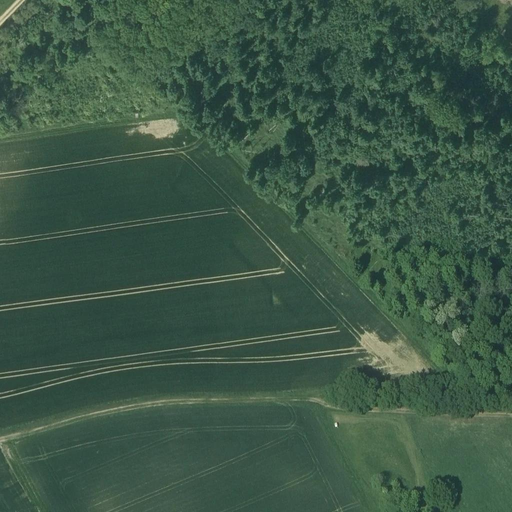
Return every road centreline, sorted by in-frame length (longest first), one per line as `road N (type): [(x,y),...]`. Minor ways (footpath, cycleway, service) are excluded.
road 1 (track): [(293,399),(299,387),(432,388),(442,381),(439,361),(74,0)]
road 2 (track): [(0,440),(136,401),(293,399),(339,410),(511,417)]
road 3 (track): [(188,114),(0,139)]
road 4 (track): [(372,511),(323,419),(325,404)]
